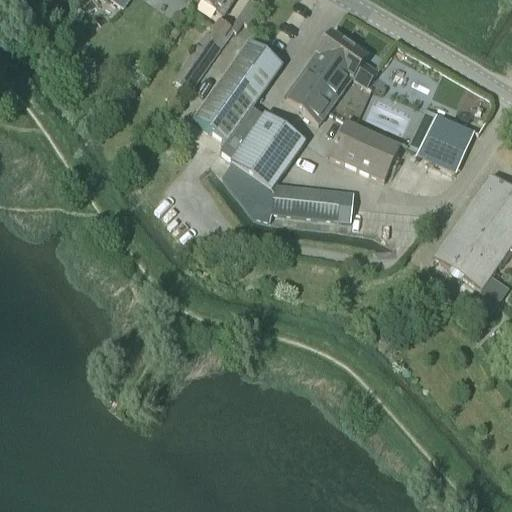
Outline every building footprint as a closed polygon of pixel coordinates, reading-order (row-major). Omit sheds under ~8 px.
[(149,0),(125,0),(119,11),(151,32),(165,11),(149,0)] [(200,0),(197,5),(220,20),(234,0),(200,0)] [(212,33),(210,31),(207,35),(224,47),(232,36),(230,34),(230,32),(218,24),(212,33)] [(207,35),(172,85),(189,97),(224,47),(207,35)] [(316,57),(351,82),(353,79),(366,89),(373,78),(361,69),(366,62),(354,54),(355,52),(354,49),(347,44),(343,44),(342,46),(330,37),(316,57)] [(247,47),(226,76),(259,99),(281,71),(247,47)] [(317,129),(351,82),(316,57),(283,104),(317,129)] [(259,99),(226,76),(219,85),(212,80),(184,121),(224,149),(218,157),(230,166),(228,169),(230,170),(220,185),(260,224),(261,216),(337,224),(340,197),(270,190),(302,148),(263,119),(261,121),(249,113),(259,99)] [(465,158),(476,141),(438,118),(427,137),(465,158)] [(329,162),(383,186),(399,148),(345,125),(329,162)] [(511,245),(511,195),(489,181),(434,261),(479,293),(506,253),(511,245)] [(482,292),(499,304),(506,294),(489,282),(482,292)]
